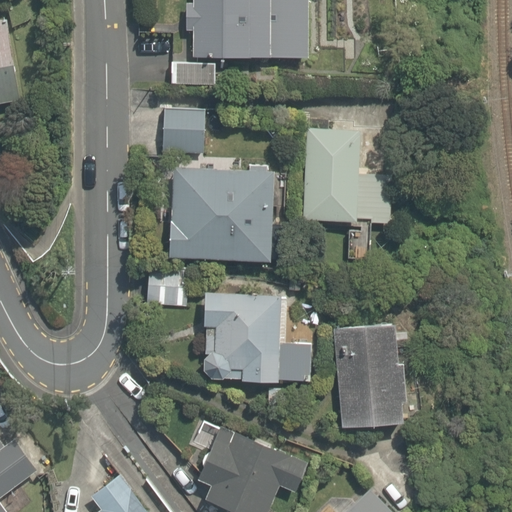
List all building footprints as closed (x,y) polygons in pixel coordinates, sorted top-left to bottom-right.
[(200,0),(201,3),(189,3),(189,37),(200,37),(200,61),(315,63),(316,0),(200,0)] [(20,20),(0,21),(0,106),(27,104),(20,20)] [(215,109),(167,106),(164,148),(213,151),(215,109)] [(367,223),(374,133),(315,129),(308,222),(352,226),(350,260),(375,262),(378,223),(367,223)] [(288,176),(179,171),(174,263),(283,269),(288,176)] [(291,347),(294,304),(213,300),(208,385),(323,392),(326,349),(291,347)] [(416,330),(343,333),(346,435),(419,433),(416,330)] [(37,471),(40,445),(19,415),(0,428),(0,511),(11,511),(1,497),(37,471)] [(207,506),(229,511),(274,511),(280,491),(297,496),(302,478),(316,482),(323,458),(211,429),(196,485),(212,490),(207,506)] [(148,511),(129,489),(102,511),(148,511)] [(356,511),(388,511),(375,496),(356,511)]
